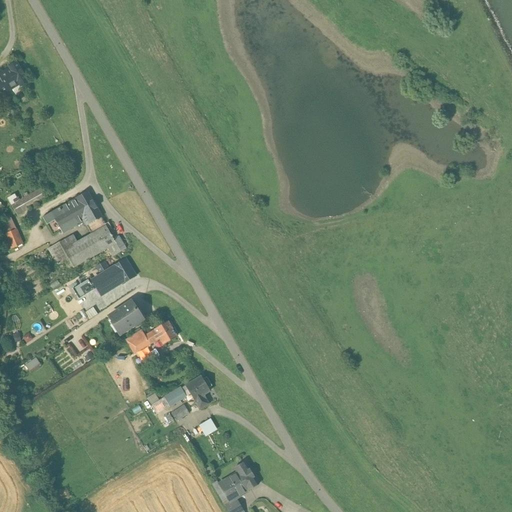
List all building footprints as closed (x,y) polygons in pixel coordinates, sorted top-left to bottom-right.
[(21,70),(17,62),(16,61),(15,62),(9,66),(9,65),(8,66),(9,68),(19,85),(21,87),(22,87),(21,87),(28,83),(29,83),(28,82),(24,74),(21,70)] [(9,68),(0,73),(0,96),(19,85),(9,68)] [(40,189),(22,199),(27,206),(45,196),(40,189)] [(77,198),(52,214),(64,233),(84,221),(92,234),(106,225),(106,224),(87,193),(77,199),(77,198)] [(78,243),(64,251),(71,262),(74,268),(107,248),(112,257),(121,252),(117,246),(120,244),(118,240),(115,241),(109,231),(112,229),(108,223),(106,224),(106,225),(92,234),(78,243)] [(17,229),(7,234),(7,252),(23,244),(17,229)] [(76,240),(57,251),(63,262),(65,261),(67,265),(71,262),(64,251),(78,243),(76,240)] [(126,260),(113,268),(110,270),(104,262),(96,267),(101,275),(103,279),(108,287),(110,290),(122,282),(123,284),(136,276),(126,260)] [(101,275),(96,267),(91,270),(96,278),(101,275)] [(86,276),(72,285),(75,289),(80,286),(79,285),(88,279),(86,276)] [(88,279),(79,285),(80,286),(84,293),(86,295),(95,289),(88,279)] [(103,279),(97,283),(102,291),(108,287),(103,279)] [(80,286),(75,289),(79,296),(84,293),(80,286)] [(131,302),(110,316),(114,323),(112,323),(120,335),(143,319),(131,302)] [(85,311),(89,318),(96,313),(92,307),(85,311)] [(168,322),(155,330),(160,339),(163,344),(177,336),(168,322)] [(141,330),(126,340),(134,354),(150,345),(144,336),(145,336),(141,330)] [(145,336),(144,336),(150,345),(160,339),(155,330),(145,336)] [(25,343),(32,338),(28,332),(21,336),(25,343)] [(29,369),(38,362),(34,357),(24,364),(29,369)] [(33,373),(42,366),(39,362),(30,369),(33,373)] [(200,377),(185,386),(199,410),(209,404),(204,395),(209,392),(200,377)] [(181,386),(150,402),(155,412),(186,397),(181,386)] [(184,405),(169,412),(174,421),(189,413),(184,405)] [(209,421),(208,420),(203,423),(208,431),(216,427),(212,420),(209,421)] [(157,436),(145,445),(148,450),(161,442),(157,436)] [(245,462),(234,469),(237,474),(221,484),(232,501),(237,497),(258,484),(245,462)] [(228,499),(217,481),(212,484),(222,502),(228,499)] [(241,511),(243,511),(236,500),(225,507),(228,511),(241,511)]
